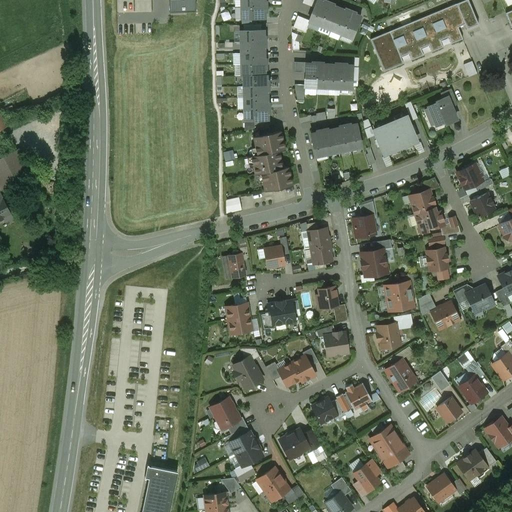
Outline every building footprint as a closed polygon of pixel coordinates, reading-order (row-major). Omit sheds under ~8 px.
[(195,0),(169,0),(169,12),(196,11),(195,0)] [(322,1),(318,0),(316,0),(308,21),(319,25),(328,2),(323,0),(322,1)] [(478,24),(468,0),(464,0),(389,31),(400,57),(400,56),(409,53),(412,60),(423,55),(420,48),(428,45),(431,52),(443,47),(440,40),(448,37),(451,44),(462,39),(463,41),(458,27),(465,25),(467,29),(478,24)] [(328,2),(319,25),(330,30),(338,8),(333,6),(333,4),(328,2)] [(265,10),(265,6),(241,7),(241,18),(265,18),(265,12),(265,10)] [(344,10),(338,8),(330,30),(340,34),(349,10),(344,8),(344,10)] [(355,13),(349,10),(340,34),(351,38),(360,16),(354,14),(355,13)] [(240,31),(240,42),(265,42),(265,38),(264,39),(264,36),(264,30),(240,31)] [(400,57),(389,31),(370,39),(383,72),(403,63),(400,56),(400,57)] [(240,42),(241,53),(264,53),(264,47),(264,45),(265,45),(265,42),(240,42)] [(241,53),(241,64),(266,64),(266,61),(264,61),(264,58),(264,53),(241,53)] [(471,61),(463,64),(468,77),(476,73),(471,61)] [(311,63),(305,63),(304,87),(316,87),(317,62),(311,62),(311,63)] [(323,62),(317,62),(316,87),(327,88),(328,64),(323,64),(323,62)] [(334,64),(328,64),(327,88),(339,88),(340,63),(334,63),(334,64)] [(346,63),(340,63),(339,88),(351,89),(352,65),(345,65),(346,63)] [(241,64),(241,75),(265,75),(265,69),(264,67),(266,67),(266,64),(241,64)] [(243,76),(243,86),(268,86),(268,83),(267,83),(267,80),(267,75),(265,75),(241,75),(241,76),(243,76)] [(243,86),(244,97),(267,97),(267,91),(267,89),(268,89),(268,86),(243,86)] [(451,89),(440,94),(442,98),(446,97),(453,94),(451,89)] [(453,94),(446,97),(450,106),(456,103),(453,94)] [(244,97),(244,109),(269,108),(269,105),(267,105),(267,102),(267,97),(244,97)] [(442,98),(436,101),(436,103),(428,106),(436,125),(444,121),(445,123),(455,119),(450,106),(446,97),(442,98)] [(410,101),(404,103),(407,110),(412,108),(410,101)] [(269,111),(269,108),(244,109),(244,120),(245,120),(253,120),(268,120),(268,114),(268,111),(269,111)] [(326,112),(309,113),(309,119),(334,118),(333,108),(325,108),(326,112)] [(412,108),(407,110),(411,119),(416,117),(412,108)] [(390,124),(399,147),(410,142),(410,141),(415,139),(405,116),(394,121),(394,122),(390,124)] [(253,120),(245,120),(245,130),(253,128),(253,120)] [(356,124),(350,125),(349,124),(344,125),(349,149),(361,147),(356,124)] [(388,152),(399,147),(390,124),(385,126),(385,125),(373,129),(383,152),(388,150),(388,152)] [(344,125),(338,126),(339,127),(333,129),(338,152),(349,149),(344,125)] [(370,126),(363,129),(366,138),(373,135),(370,126)] [(333,129),(327,130),(327,128),(321,129),(327,154),(338,152),(333,129)] [(321,129),(316,131),(316,132),(310,133),(315,157),(327,154),(321,129)] [(269,132),(261,134),(262,135),(252,137),(256,155),(250,156),(284,149),(280,131),(269,133),(269,132)] [(0,189),(31,175),(18,148),(0,157),(0,189)] [(223,151),(225,165),(234,164),(232,149),(223,151)] [(284,149),(250,156),(254,174),(288,167),(288,166),(282,168),(278,151),(284,149)] [(474,163),(456,172),(458,178),(458,179),(461,184),(464,189),(473,185),(482,181),(482,180),(481,178),(482,176),(481,173),(478,172),(474,163)] [(509,166),(498,169),(500,177),(511,174),(509,166)] [(288,167),(254,174),(254,175),(260,173),(264,191),(273,189),(273,190),(281,188),(281,187),(292,185),(288,167)] [(487,178),(482,180),(482,181),(473,185),(476,191),(492,183),(491,179),(487,178)] [(427,190),(410,195),(412,202),(411,202),(414,214),(434,208),(433,203),(432,197),(430,198),(427,190)] [(486,193),(470,201),(477,217),(494,210),(491,204),(492,204),(490,198),(488,199),(486,193)] [(0,219),(3,218),(2,217),(10,213),(0,194),(0,219)] [(238,197),(225,200),(225,213),(241,210),(238,197)] [(372,201),(358,205),(359,207),(360,212),(360,213),(361,217),(372,215),(372,218),(375,218),(372,201)] [(434,208),(414,214),(418,226),(425,224),(426,227),(434,225),(435,227),(443,225),(439,212),(436,213),(434,208)] [(361,217),(352,218),(355,237),(375,234),(372,218),(372,215),(361,217)] [(454,215),(448,217),(451,227),(458,225),(454,215)] [(511,218),(511,219),(498,225),(504,236),(503,237),(511,240),(511,238),(511,218)] [(317,222),(306,224),(307,231),(319,229),(317,222)] [(319,229),(307,231),(310,248),(329,244),(326,228),(319,229)] [(442,236),(427,238),(429,246),(430,250),(440,248),(439,245),(444,244),(442,236)] [(390,239),(372,242),(374,250),(382,249),(391,248),(390,239)] [(329,244),(310,248),(313,264),(325,262),(331,261),(329,244)] [(280,246),(263,249),(267,268),(284,265),(280,246)] [(245,247),(239,248),(240,253),(241,253),(242,261),(248,259),(245,247)] [(430,250),(425,251),(427,258),(426,258),(427,264),(428,264),(429,271),(447,268),(446,261),(447,261),(445,254),(444,254),(443,248),(440,248),(430,250)] [(374,250),(361,253),(362,261),(361,261),(362,268),(363,268),(365,276),(386,272),(382,249),(374,250)] [(240,253),(227,255),(232,278),(245,276),(242,261),(241,253),(240,253)] [(511,269),(497,276),(503,288),(506,295),(511,291),(511,269)] [(408,281),(384,285),(386,298),(410,294),(408,281)] [(465,284),(452,291),(458,304),(467,299),(465,294),(469,292),(465,284)] [(469,292),(465,294),(467,299),(472,309),(480,306),(482,309),(493,304),(484,284),(469,292)] [(334,286),(317,289),(318,294),(315,295),(317,309),(332,307),(335,318),(339,317),(338,309),(337,306),(338,306),(334,286)] [(503,288),(494,292),(502,307),(510,303),(506,295),(503,288)] [(428,293),(417,298),(420,312),(421,315),(430,311),(429,311),(435,308),(428,293)] [(410,294),(386,298),(388,311),(413,307),(410,294)] [(291,301),(277,303),(267,304),(268,310),(269,314),(270,314),(272,325),(274,325),(294,321),(291,301)] [(435,308),(429,311),(430,311),(438,330),(459,320),(450,301),(435,308)] [(246,303),(225,307),(227,320),(249,317),(246,303)] [(345,307),(338,309),(339,317),(335,318),(336,324),(347,320),(345,307)] [(264,312),(258,313),(262,331),(267,330),(267,329),(275,327),(274,325),(272,325),(270,314),(269,314),(268,310),(264,311),(264,312)] [(410,314),(392,317),(393,323),(396,323),(397,326),(412,323),(410,314)] [(249,317),(227,320),(230,334),(251,330),(249,317)] [(504,342),(509,339),(505,333),(511,328),(511,325),(509,320),(501,325),(502,327),(497,330),(504,342)] [(393,323),(377,326),(378,333),(376,334),(377,342),(379,341),(381,348),(399,345),(397,335),(398,335),(397,326),(396,323),(393,323)] [(332,325),(315,330),(318,338),(323,337),(323,336),(333,334),(333,333),(335,332),(332,325)] [(335,332),(333,333),(333,334),(323,336),(323,337),(326,356),(333,355),(335,357),(338,356),(340,354),(347,352),(344,332),(339,333),(339,332),(335,332)] [(511,357),(511,343),(509,340),(500,347),(505,354),(506,353),(510,358),(511,357)] [(254,347),(242,346),(238,347),(244,359),(249,356),(251,360),(259,356),(254,347)] [(409,346),(391,358),(394,363),(401,359),(412,351),(409,346)] [(318,362),(310,348),(302,353),(304,356),(309,366),(318,362)] [(505,354),(491,364),(502,380),(511,372),(511,360),(510,358),(506,353),(505,354)] [(244,359),(232,365),(235,370),(232,372),(237,380),(239,379),(244,388),(262,379),(257,369),(256,369),(251,360),(249,356),(244,359)] [(304,356),(291,363),(301,382),(314,375),(309,366),(304,356)] [(394,363),(384,370),(398,392),(415,381),(401,359),(394,363)] [(484,374),(473,359),(463,366),(471,377),(473,375),(476,379),(484,374)] [(274,362),(265,367),(272,380),(281,376),(278,370),(278,369),(274,362)] [(278,369),(278,370),(281,376),(286,386),(296,381),(296,382),(300,380),(301,382),(291,363),(278,369)] [(439,371),(430,377),(440,391),(449,385),(439,371)] [(471,377),(459,386),(471,403),(472,402),(474,402),(478,399),(478,397),(485,392),(476,379),(473,375),(471,377)] [(361,383),(353,388),(351,385),(352,385),(351,384),(345,387),(345,388),(347,391),(345,392),(344,392),(345,393),(342,395),(349,408),(352,407),(354,410),(359,407),(361,411),(362,411),(367,408),(368,408),(366,404),(370,401),(371,401),(362,383),(361,383)] [(342,395),(342,394),(335,397),(336,399),(343,413),(350,409),(349,408),(342,395)] [(210,407),(216,419),(234,410),(228,397),(210,407)] [(330,402),(327,397),(324,399),(323,398),(320,400),(320,401),(311,406),(320,423),(336,415),(336,414),(330,402)] [(450,397),(436,407),(447,422),(461,412),(450,397)] [(343,413),(336,399),(330,402),(336,414),(336,415),(338,418),(344,415),(343,413)] [(239,418),(234,410),(216,419),(223,431),(227,429),(240,422),(239,418)] [(240,422),(227,429),(230,434),(233,432),(244,427),(246,426),(241,417),(239,418),(240,422)] [(504,425),(499,418),(493,422),(492,421),(485,426),(486,427),(484,428),(497,447),(510,438),(511,436),(511,432),(508,427),(505,424),(504,425)] [(380,423),(370,429),(374,435),(384,428),(380,423)] [(374,435),(368,438),(376,449),(396,436),(389,425),(384,428),(374,435)] [(244,427),(233,432),(236,438),(247,432),(244,427)] [(299,429),(279,440),(289,458),(291,457),(294,458),(300,454),(301,452),(308,448),(309,448),(302,434),(299,429)] [(311,429),(302,434),(309,448),(308,448),(309,450),(320,445),(311,429)] [(230,441),(228,442),(235,454),(255,443),(249,431),(247,432),(236,438),(230,441)] [(230,434),(227,436),(230,441),(236,438),(233,432),(230,434)] [(396,436),(376,449),(387,467),(398,460),(408,454),(396,436)] [(255,443),(235,454),(241,466),(249,462),(262,455),(255,443)] [(495,461),(485,447),(477,454),(487,467),(495,461)] [(474,450),(457,463),(469,480),(475,475),(476,476),(478,477),(482,474),(482,472),(486,470),(485,468),(487,467),(477,454),(474,450)] [(381,471),(371,458),(365,463),(375,476),(381,471)] [(398,460),(390,465),(396,474),(406,468),(401,462),(400,462),(398,460)] [(249,462),(241,466),(239,467),(243,473),(252,468),(249,462)] [(365,463),(352,472),(358,480),(353,484),(361,495),(379,482),(375,476),(365,463)] [(168,511),(177,472),(147,465),(144,477),(149,478),(142,511),(168,511)] [(239,467),(233,470),(236,476),(243,473),(239,467)] [(274,467),(256,479),(263,490),(282,477),(280,474),(278,473),(274,467)] [(252,468),(243,473),(246,478),(255,473),(252,468)] [(243,473),(236,476),(239,482),(246,478),(243,473)] [(444,474),(426,487),(431,494),(431,497),(433,500),(436,500),(437,502),(454,489),(451,484),(444,474)] [(233,477),(220,479),(230,493),(239,486),(233,477)] [(282,477),(263,490),(271,501),(289,488),(285,483),(284,480),(282,477)] [(350,490),(342,478),(331,486),(337,493),(339,491),(342,496),(350,490)] [(461,487),(456,480),(451,484),(454,489),(455,488),(456,491),(461,487)] [(303,493),(297,484),(291,488),(293,492),(297,498),(303,493)] [(337,493),(325,502),(332,511),(345,511),(351,508),(342,496),(339,491),(337,493)] [(225,492),(203,495),(205,509),(227,506),(225,492)] [(293,492),(284,498),(288,504),(297,498),(293,492)] [(408,500),(405,502),(405,503),(397,509),(399,511),(423,511),(413,498),(410,500),(408,500)]
